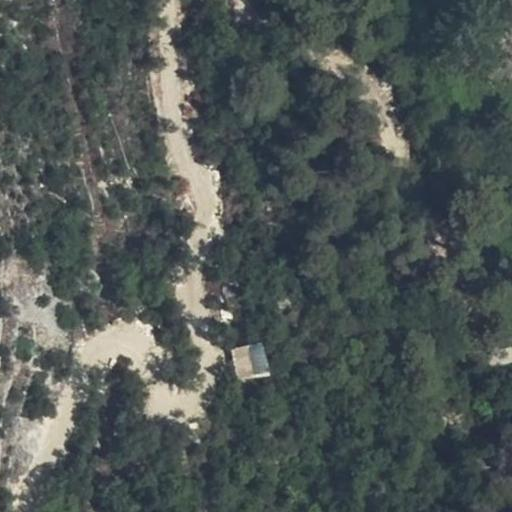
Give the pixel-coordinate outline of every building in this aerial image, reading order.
[(511,71),(511,51),(505,44),(495,54),(511,71)] [(483,54),(488,60),(495,54),(490,48),(483,54)] [(511,76),(511,71),(495,54),(488,60),(481,67),(500,88),(511,76)] [(508,97),(511,93),(511,76),(500,88),(508,97)] [(253,362),(282,355),(281,349),(275,326),(246,334),(253,362)]
